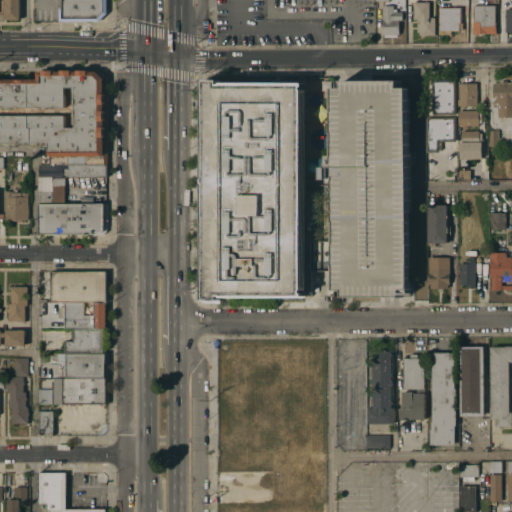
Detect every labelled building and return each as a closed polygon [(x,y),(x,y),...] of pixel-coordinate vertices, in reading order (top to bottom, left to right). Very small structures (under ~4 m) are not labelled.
[(5,21),(5,2),(6,2),(6,0),(20,0),(20,21),(5,21)] [(106,14),(102,19),(98,22),(59,22),(59,8),(62,8),(62,0),(106,0),(106,12),(106,14)] [(428,2),(428,18),(434,18),(434,35),(419,35),(419,33),(416,33),(416,23),(419,23),(418,21),(416,21),(416,19),(412,19),(412,2),(428,2)] [(476,34),(476,32),(473,32),(473,18),(472,18),(472,15),(473,15),(473,6),(495,5),(496,34),(476,34)] [(393,6),(393,10),(396,10),(396,12),(401,12),(401,21),(398,21),(398,35),(396,35),(396,37),(384,37),(384,35),(381,35),(382,6),(393,6)] [(461,23),(463,23),(463,30),(459,30),(459,31),(450,31),(450,34),(439,35),(439,8),(461,8),(461,23)] [(49,165),(49,145),(41,145),(41,144),(0,144),(0,80),(37,80),(37,71),(97,71),(106,80),(106,165),(49,165)] [(216,78),(216,82),(219,82),(219,81),(301,81),(301,85),(300,85),(300,292),(301,292),(301,296),(216,296),(216,299),(200,299),(200,78),(207,78),(216,78)] [(407,293),(399,293),(399,295),(340,295),(340,288),(331,288),(331,177),(321,177),(321,165),(326,165),(326,153),(331,153),(331,86),(340,86),(340,78),(397,78),(397,86),(406,86),(407,293)] [(453,112),(433,112),(433,82),(440,81),(440,79),(446,79),(446,81),(453,81),(453,112)] [(492,107),(492,83),(499,82),(499,81),(506,81),(506,83),(511,82),(511,117),(498,117),(498,146),(488,146),(488,130),(487,130),(487,107),(492,107)] [(476,105),(473,105),(473,106),(466,106),(466,105),(464,105),(464,107),(459,108),(459,105),(457,105),(457,99),(458,99),(458,83),(476,83),(476,105)] [(478,110),(478,125),(458,126),(458,110),(478,110)] [(426,117),(454,116),(455,142),(441,142),(441,150),(438,150),(438,151),(427,151),(427,140),(426,140),(426,133),(427,133),(426,120),(426,117)] [(478,130),(478,134),(480,134),(480,140),(478,140),(478,144),(465,144),(465,145),(461,145),(460,131),(478,130)] [(106,165),(106,177),(39,177),(39,165),(49,165),(106,165)] [(458,179),(458,170),(470,170),(469,179),(458,179)] [(63,194),(63,178),(37,177),(37,193),(63,194)] [(39,203),(39,192),(51,192),(51,178),(64,178),(64,203),(39,203)] [(13,192),(13,193),(28,193),(27,220),(21,220),(21,221),(11,221),(11,220),(5,220),(5,192),(13,192)] [(64,203),(106,204),(106,232),(104,234),(39,234),(39,203),(64,203)] [(447,215),(448,215),(448,226),(450,226),(450,233),(447,233),(447,243),(435,243),(435,246),(429,246),(428,204),(447,204),(447,215)] [(505,229),(491,229),(491,219),(489,219),(489,212),(505,212),(505,229)] [(483,250),(474,250),(474,238),(483,238),(483,250)] [(511,280),(511,281),(509,281),(507,281),(505,281),(504,280),(504,282),(501,282),(501,285),(511,285),(511,289),(491,290),(490,276),(489,252),(505,252),(505,256),(511,256),(511,280)] [(449,256),(450,284),(448,284),(448,288),(430,288),(430,284),(428,284),(428,257),(449,256)] [(475,287),(467,287),(467,284),(459,284),(459,263),(466,263),(466,257),(474,257),(474,259),(475,259),(475,287)] [(50,272),(106,271),(106,302),(105,302),(94,302),(83,302),(63,302),(50,302),(50,272)] [(27,306),(24,306),(24,323),(21,323),(21,321),(8,321),(8,312),(5,312),(6,309),(8,309),(8,304),(10,304),(10,295),(8,295),(8,292),(10,292),(10,286),(27,287),(27,306)] [(94,302),(105,302),(105,328),(102,328),(72,329),(63,329),(63,302),(83,302),(83,315),(94,315),(94,302)] [(102,328),(103,349),(100,349),(100,354),(64,354),(64,341),(72,341),(72,329),(102,328)] [(0,333),(5,333),(5,330),(24,330),(25,346),(5,346),(5,337),(1,337),(1,346),(0,346),(0,333)] [(505,347),(511,346),(511,363),(509,363),(510,413),(511,413),(511,428),(496,428),(496,420),(491,420),(491,347),(505,347)] [(485,417),(461,417),(460,347),(484,347),(485,417)] [(369,425),(369,408),(373,408),(373,351),(394,351),(394,424),(369,425)] [(432,354),(456,353),(456,373),(455,373),(455,390),(456,390),(456,426),(455,426),(455,445),(431,445),(431,430),(433,430),(432,354)] [(66,376),(60,376),(60,362),(49,362),(49,354),(64,354),(100,354),(105,354),(105,378),(66,378),(66,376)] [(403,359),(410,359),(410,355),(417,355),(417,359),(424,359),(424,393),(417,393),(417,390),(403,390),(403,359)] [(14,358),(28,358),(27,377),(14,377),(14,358)] [(7,389),(5,389),(5,385),(7,385),(6,377),(22,377),(22,382),(24,382),(24,385),(22,385),(22,392),(25,392),(25,397),(26,397),(26,400),(25,400),(25,407),(27,407),(27,413),(29,413),(29,415),(27,415),(27,423),(12,424),(12,419),(10,419),(10,416),(12,416),(12,409),(9,409),(9,404),(7,404),(7,401),(9,401),(9,393),(7,394),(7,389)] [(105,378),(105,404),(39,404),(39,389),(52,389),(52,378),(66,378),(105,378)] [(425,420),(399,420),(399,409),(403,409),(402,392),(413,392),(413,394),(425,394),(425,420)] [(54,411),(54,435),(39,435),(39,411),(54,411)] [(389,448),(366,448),(366,436),(389,435),(389,448)] [(501,473),(490,473),(490,461),(501,461),(501,473)] [(478,465),(479,477),(460,477),(460,465),(478,465)] [(47,511),(47,505),(39,505),(39,473),(67,473),(67,509),(106,509),(106,511),(47,511)] [(502,502),(490,501),(490,475),(501,475),(502,502)] [(476,511),(460,511),(460,486),(475,486),(476,511)] [(7,511),(7,500),(14,500),(14,487),(25,487),(25,501),(19,501),(19,511),(7,511)]
